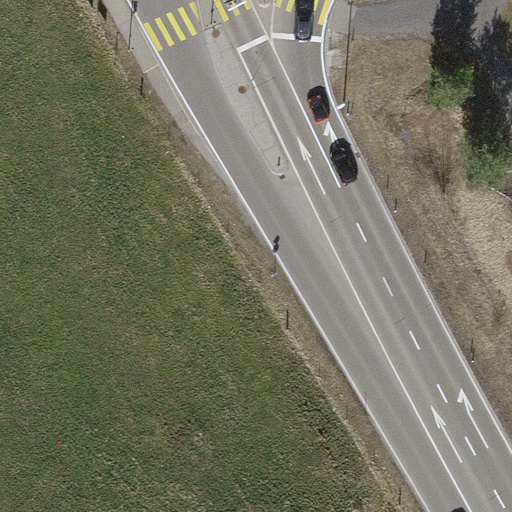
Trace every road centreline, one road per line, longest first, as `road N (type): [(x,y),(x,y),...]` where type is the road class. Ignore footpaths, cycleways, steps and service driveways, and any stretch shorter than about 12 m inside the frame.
road 1 (secondary): [(157,2),(256,180),(338,249)]
road 2 (secondary): [(338,249),(481,511)]
road 3 (secondary): [(338,249),(320,172),(232,0)]
road 4 (motorway): [(338,249),(343,162),(303,40),(314,0)]
